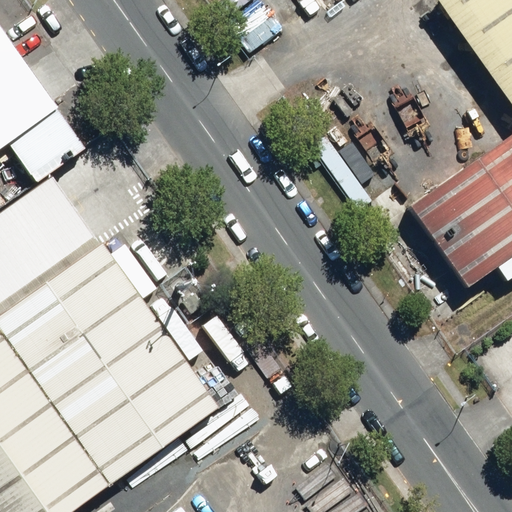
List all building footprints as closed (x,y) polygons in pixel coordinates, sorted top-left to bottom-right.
[(511,138),(404,214),(461,295),(511,259),(511,0),(434,0),(430,3),(511,120),(511,138)] [(0,143),(3,141),(33,182),(82,147),(0,31),(0,143)] [(394,180),(382,167),(352,193),(364,206),(394,180)] [(16,195),(0,206),(0,301),(61,258),(16,195)] [(0,511),(63,511),(213,406),(96,241),(0,309),(0,511)] [(181,303),(189,315),(201,306),(193,294),(181,303)]
